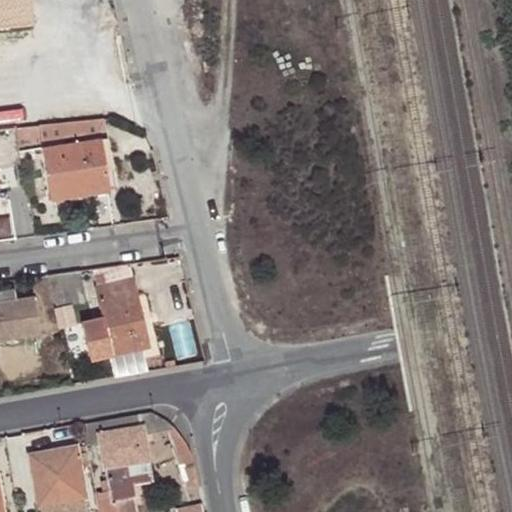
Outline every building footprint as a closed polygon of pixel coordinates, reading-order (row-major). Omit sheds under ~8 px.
[(0,0),(0,28),(34,26),(31,0),(0,0)] [(109,138),(106,119),(71,122),(18,127),(20,146),(72,138),(73,144),(42,148),(51,201),(67,199),(66,189),(87,186),(89,195),(112,191),(107,169),(102,139),(109,138)] [(114,168),(109,138),(102,139),(107,169),(114,168)] [(66,189),(67,199),(89,195),(87,186),(66,189)] [(80,271),(50,275),(56,307),(87,301),(80,271)] [(102,318),(82,323),(91,362),(151,348),(134,277),(94,287),(102,318)] [(0,291),(0,340),(22,338),(16,299),(15,290),(0,291)] [(34,296),(16,299),(22,338),(40,335),(34,296)] [(174,325),(177,342),(197,339),(194,321),(174,325)] [(143,413),(80,425),(85,447),(100,444),(108,481),(101,482),(103,492),(94,494),(98,511),(117,511),(116,503),(137,498),(134,485),(152,481),(142,427),(165,426),(164,420),(156,416),(150,413),(143,413)] [(165,429),(173,453),(187,448),(178,434),(172,428),(171,427),(165,429)] [(181,473),(194,468),(191,455),(187,448),(173,453),(181,473)] [(73,450),(28,460),(38,511),(82,511),(80,497),(82,497),(78,471),(89,468),(86,456),(75,458),(73,450)]
